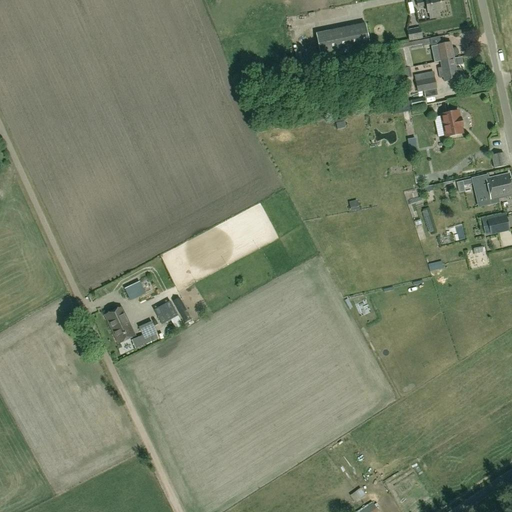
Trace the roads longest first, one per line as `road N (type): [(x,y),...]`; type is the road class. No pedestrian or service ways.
road 1 (unclassified): [(124,395),(0,126)]
road 2 (unclassified): [(511,140),(481,0)]
road 3 (track): [(178,511),(124,395)]
